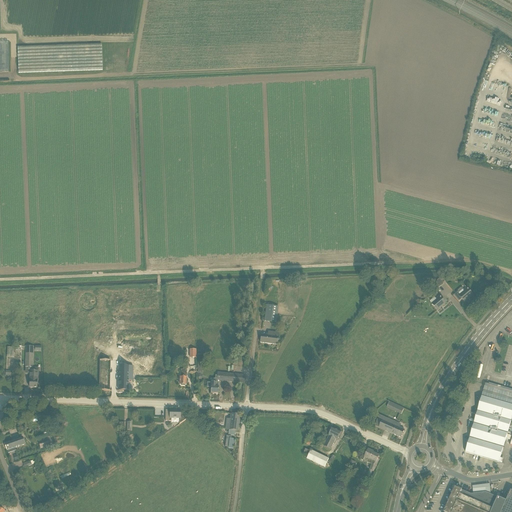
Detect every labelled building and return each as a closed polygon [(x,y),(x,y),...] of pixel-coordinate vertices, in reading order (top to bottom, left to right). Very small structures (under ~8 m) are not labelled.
[(0,72),(9,72),(8,42),(0,42),(0,72)] [(103,70),(102,45),(102,44),(18,47),(18,73),(103,70)] [(462,299),(465,302),(473,295),(467,288),(464,290),(462,288),(454,295),(459,302),(462,299)] [(100,304),(100,303),(100,300),(100,299),(99,297),(97,295),(95,294),(94,293),(92,293),(90,293),(88,293),(86,294),(85,295),(83,296),(82,298),(81,299),(80,301),(80,303),(81,305),(81,307),(82,309),(84,310),(85,311),(87,312),(89,313),(91,313),(94,312),(95,312),(96,311),(98,309),(99,308),(100,306),(100,304)] [(432,304),(437,311),(446,303),(440,296),(436,299),(437,300),(432,304)] [(265,321),(276,323),(278,307),(267,305),(265,321)] [(278,337),(261,335),(260,343),(277,345),(278,337)] [(119,359),(118,391),(128,391),(128,382),(132,382),(133,361),(151,362),(151,337),(119,336),(120,359),(119,359)] [(99,391),(110,391),(110,361),(99,360),(98,391),(99,391)] [(218,373),(217,381),(244,384),(245,375),(218,373)] [(219,383),(218,383),(211,383),(207,383),(207,388),(211,388),(211,393),(218,394),(219,383)] [(511,417),(511,405),(482,397),(477,412),(474,423),(465,452),(485,458),(491,460),(499,462),(500,458),(511,417)] [(401,415),(404,408),(390,401),(387,408),(401,415)] [(171,421),(171,418),(179,418),(179,424),(189,417),(184,412),(183,414),(180,414),(180,411),(166,410),(165,421),(171,421)] [(240,415),(231,414),(230,421),(226,421),(225,430),(229,430),(231,430),(238,431),(240,415)] [(401,438),(405,430),(400,428),(400,427),(398,426),(399,424),(379,415),(375,426),(379,428),(401,438)] [(223,428),(214,427),(213,436),(214,436),(213,438),(216,438),(216,439),(222,440),(223,428)] [(338,440),(341,433),(332,428),(329,436),(324,447),(331,450),(336,439),(338,440)] [(11,438),(12,441),(15,448),(25,445),(22,437),(19,439),(18,435),(11,438)] [(225,448),(233,449),(234,440),(230,439),(230,436),(226,436),(225,448)] [(40,449),(50,446),(47,438),(38,441),(40,449)] [(12,441),(4,444),(6,451),(15,448),(12,441)] [(309,450),(305,459),(323,467),(327,458),(309,450)] [(378,459),(379,456),(373,453),(374,452),(368,450),(366,454),(363,452),(360,459),(372,465),(369,470),(374,472),(379,460),(378,459)] [(511,511),(511,491),(506,501),(486,493),(490,492),(490,487),(489,487),(488,484),(486,485),(472,486),(473,489),(473,494),(471,494),(455,487),(453,491),(453,492),(449,502),(449,503),(448,502),(448,503),(447,503),(446,505),(446,506),(447,507),(444,511),(511,511)]
